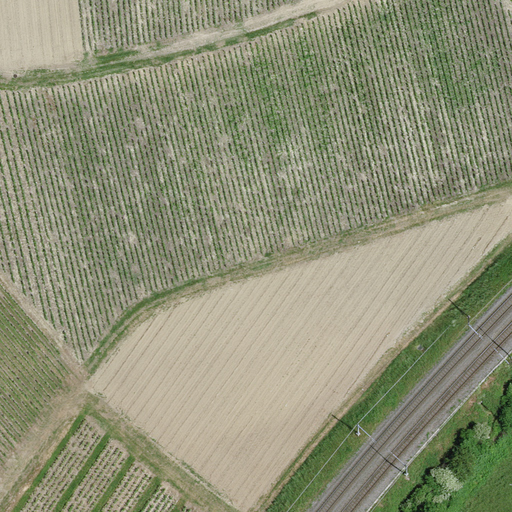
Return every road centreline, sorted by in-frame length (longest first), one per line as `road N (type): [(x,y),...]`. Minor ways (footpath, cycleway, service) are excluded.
road 1 (track): [(0,501),(116,338),(148,307),(511,190)]
road 2 (track): [(258,511),(423,320),(511,241)]
road 3 (track): [(0,75),(66,73),(152,55),(333,0)]
road 4 (track): [(79,389),(217,511)]
